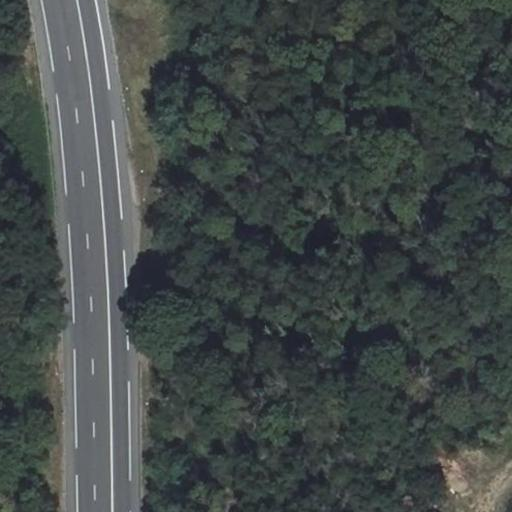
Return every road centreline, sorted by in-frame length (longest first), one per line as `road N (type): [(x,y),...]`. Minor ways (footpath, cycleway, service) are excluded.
road 1 (secondary): [(58,0),(77,110),(93,303),(96,511)]
road 2 (secondary): [(121,511),(112,201),(86,0)]
